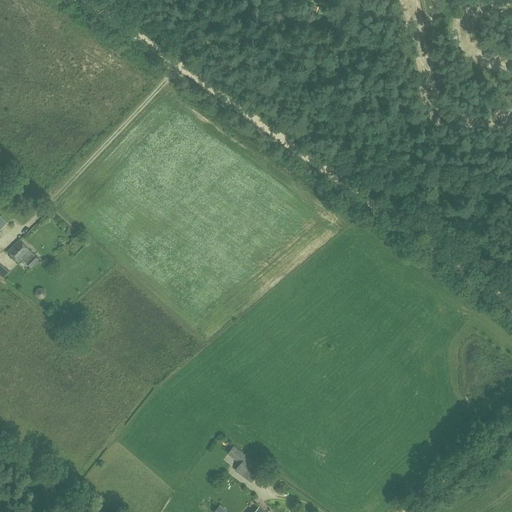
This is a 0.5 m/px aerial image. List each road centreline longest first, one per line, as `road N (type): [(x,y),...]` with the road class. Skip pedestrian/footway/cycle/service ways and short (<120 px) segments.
road 1 (track): [(511,303),(88,0)]
road 2 (track): [(174,70),(10,237)]
road 3 (track): [(401,511),(511,424)]
